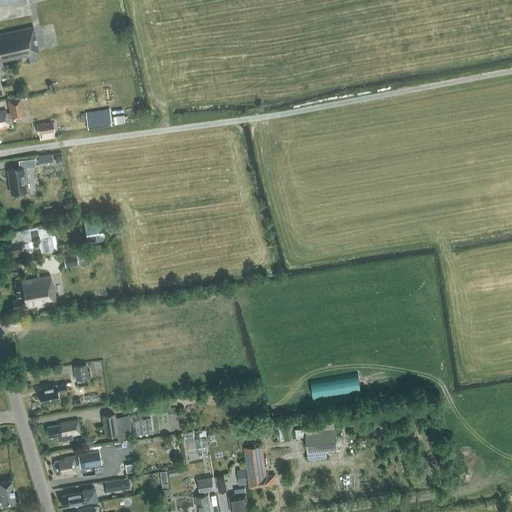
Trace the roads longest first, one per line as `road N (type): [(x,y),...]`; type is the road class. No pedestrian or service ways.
road 1 (tertiary): [(47,511),(0,347)]
road 2 (track): [(325,511),(458,491)]
